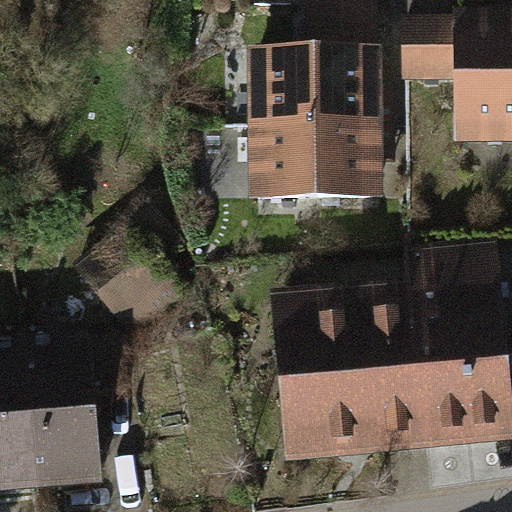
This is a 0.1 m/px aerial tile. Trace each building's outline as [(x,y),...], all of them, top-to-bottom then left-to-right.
[(511,17),(456,19),(461,167),(511,165),(511,17)] [(385,47),(255,48),(256,209),(386,209),(385,47)] [(132,224),(62,283),(122,354),(192,295),(132,224)] [(412,306),(424,439),(511,430),(511,417),(497,253),(408,261),(412,306)] [(412,306),(278,318),(290,451),(424,439),(412,306)] [(0,497),(103,489),(90,333),(0,341),(0,497)]
